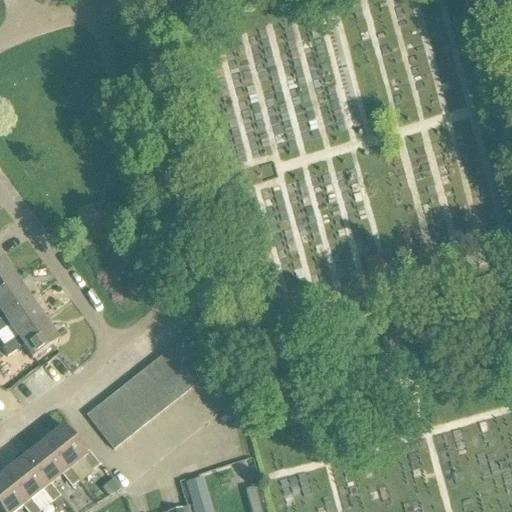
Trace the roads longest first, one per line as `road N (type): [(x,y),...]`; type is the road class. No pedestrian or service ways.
road 1 (unclassified): [(117,348),(149,323),(162,285),(91,13)]
road 2 (residential): [(117,348),(0,192)]
road 3 (residential): [(0,435),(117,348)]
